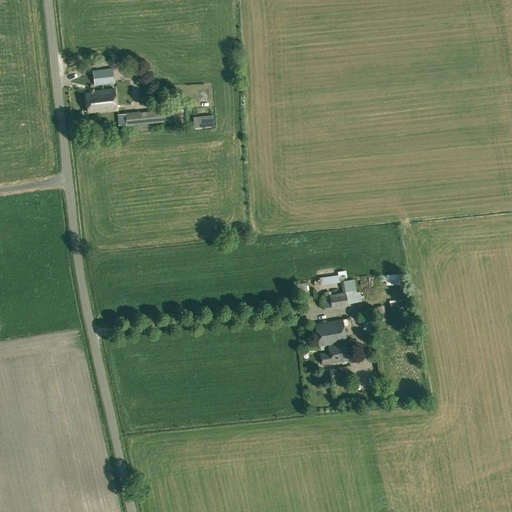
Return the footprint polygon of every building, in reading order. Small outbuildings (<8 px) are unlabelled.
[(114,82),(112,69),(92,71),(94,85),(114,82)] [(94,91),(93,89),(90,90),(90,93),(85,93),(88,112),(93,112),(94,113),(117,110),(115,89),(94,91)] [(126,125),(171,121),(170,110),(139,113),(139,112),(125,113),(126,125)] [(126,125),(125,113),(117,114),(118,126),(126,125)] [(194,127),(213,125),(212,115),(193,117),(194,127)] [(138,128),(141,143),(153,141),(150,126),(138,128)] [(384,271),(384,282),(399,282),(399,271),(384,271)] [(339,282),(338,276),(319,278),(320,285),(339,282)] [(346,294),(348,304),(359,302),(362,302),(360,292),(357,293),(355,280),(341,282),(343,294),(346,294)] [(331,307),(348,304),(346,294),(343,294),(329,296),(330,297),(331,307)] [(331,307),(330,297),(323,298),(324,308),(331,307)] [(404,298),(388,299),(388,306),(405,305),(404,298)] [(359,307),(360,328),(370,327),(369,307),(359,307)] [(317,336),(319,347),(328,345),(329,352),(320,354),(322,364),(349,360),(345,336),(345,335),(344,326),(342,319),(315,324),(317,336)] [(348,378),(346,366),(330,369),(332,381),(348,378)]
